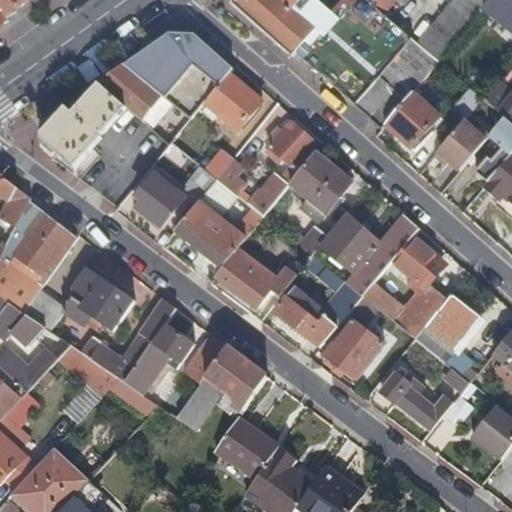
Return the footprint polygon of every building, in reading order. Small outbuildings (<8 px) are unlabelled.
[(0,0),(0,22),(7,17),(30,0),(0,0)] [(232,0),(233,3),(294,55),(297,52),(332,12),(317,0),(232,0)] [(297,52),(332,84),(389,18),(384,14),(366,0),(341,0),(332,12),(297,52)] [(317,0),(332,12),(341,0),(317,0)] [(366,0),(384,14),(396,0),(398,0),(403,5),(406,0),(366,0)] [(454,0),(419,44),(439,62),(479,12),(489,0),(454,0)] [(511,0),(489,0),(479,12),(511,37),(511,0)] [(332,84),(383,129),(386,125),(413,94),(440,62),(439,62),(419,44),(405,32),(389,18),(332,84)] [(194,34),(169,34),(145,51),(204,104),(205,103),(228,75),(233,70),(194,34)] [(171,103),(191,119),(204,104),(145,51),(125,65),(171,103)] [(150,128),(171,103),(125,65),(100,83),(126,106),(150,128)] [(261,103),(228,75),(205,103),(239,130),(261,103)] [(100,136),(126,106),(100,83),(66,108),(45,122),(41,125),(43,141),(74,168),(102,137),(100,136)] [(505,119),(511,124),(511,93),(500,83),(485,101),(505,119)] [(451,110),(465,122),(472,114),(484,100),(470,88),(451,110)] [(422,101),(413,94),(386,125),(416,152),(433,131),(430,129),(440,117),(422,101)] [(472,114),(494,132),(505,119),(485,101),(484,100),(472,114)] [(494,132),(490,137),(503,149),(492,162),(488,158),(475,172),(488,183),(511,155),(511,124),(505,119),(494,132)] [(259,190),(247,205),(252,209),(263,218),(290,185),(300,173),(296,169),(317,145),(291,122),(282,132),(271,145),(266,151),(271,155),(274,151),(293,166),(283,178),(279,174),(263,193),(259,190)] [(438,152),(460,171),(489,138),(482,132),(479,135),(465,122),(438,152)] [(271,145),(282,132),(278,128),(266,142),(271,145)] [(222,149),(204,170),(216,180),(233,159),(222,149)] [(353,184),(316,154),(300,173),(290,185),(308,199),(300,207),(316,220),(322,211),(327,215),(353,184)] [(503,199),(511,206),(511,155),(488,183),(482,189),(499,204),(503,199)] [(245,168),(233,159),(216,180),(238,197),(247,185),(238,177),(245,168)] [(192,177),(208,190),(216,180),(204,170),(200,166),(192,177)] [(134,210),(160,230),(185,198),(159,178),(155,175),(142,192),(146,195),(134,210)] [(0,216),(0,219),(15,227),(28,203),(30,199),(0,176),(0,200),(6,205),(0,216)] [(246,240),(234,230),(222,220),(239,198),(238,197),(216,180),(208,190),(175,231),(222,269),(238,249),(246,240)] [(0,246),(4,249),(15,227),(0,219),(0,216),(6,205),(0,200),(0,246)] [(76,239),(28,203),(15,227),(4,249),(1,256),(0,257),(0,296),(24,313),(40,291),(76,239)] [(234,230),(246,240),(263,218),(252,209),(234,230)] [(348,215),(321,246),(354,274),(345,283),(361,296),(412,238),(419,229),(404,216),(381,244),(348,215)] [(317,227),(300,247),(312,257),(313,255),(321,246),(328,237),(317,227)] [(436,259),(412,238),(361,296),(377,309),(414,339),(425,327),(447,301),(429,286),(442,270),(433,262),(436,259)] [(270,291),(279,298),(301,271),(287,260),(277,275),(272,271),(270,275),(238,249),(222,269),(216,276),(257,307),(270,291)] [(275,312),(320,348),(354,306),(361,296),(345,283),(313,255),(312,257),(306,265),(338,292),(322,310),(294,288),(275,312)] [(112,331),(133,302),(87,269),(73,289),(87,298),(80,308),(84,311),(81,315),(98,327),(101,323),(112,331)] [(66,309),(40,291),(24,313),(45,327),(51,331),(66,309)] [(455,350),(480,318),(481,317),(452,295),(447,301),(425,327),(455,350)] [(28,346),(45,327),(24,313),(0,296),(0,334),(5,340),(12,332),(28,346)] [(369,319),(377,309),(361,296),(354,306),(369,319)] [(88,343),(81,353),(119,379),(125,383),(165,325),(176,309),(163,299),(121,364),(98,347),(97,349),(88,343)] [(486,323),(480,318),(455,350),(458,353),(460,354),(486,323)] [(352,321),(325,357),(356,380),(383,345),(352,321)] [(193,345),(165,325),(125,383),(144,396),(164,367),(158,363),(165,353),(181,363),(193,345)] [(458,353),(455,350),(425,327),(414,339),(448,366),(458,353)] [(511,332),(492,356),(511,371),(511,332)] [(185,371),(202,383),(227,347),(211,335),(185,371)] [(57,360),(103,396),(112,386),(119,379),(81,353),(71,345),(58,359),(57,360)] [(223,398),(242,413),(267,377),(227,347),(202,383),(177,419),(195,431),(222,391),(226,393),(223,398)] [(0,358),(0,368),(27,393),(57,360),(58,359),(47,349),(29,368),(9,350),(0,358)] [(490,373),(483,367),(469,383),(477,389),(490,373)] [(381,392),(430,431),(442,416),(453,403),(444,395),(434,408),(408,387),(411,382),(404,377),(407,373),(400,368),(381,392)] [(449,380),(463,391),(469,383),(456,373),(452,377),(449,380)] [(112,386),(152,415),(160,407),(144,396),(125,383),(119,379),(112,386)] [(0,421),(5,416),(21,400),(0,380),(0,421)] [(79,425),(98,399),(81,387),(62,413),(79,425)] [(473,408),(458,397),(453,403),(442,416),(457,428),(473,408)] [(471,437),(500,461),(511,446),(511,417),(497,406),(471,437)] [(0,485),(6,479),(16,489),(38,466),(27,456),(20,450),(31,438),(5,416),(0,421),(0,485)] [(279,448),(238,419),(215,452),(255,481),(279,448)] [(119,475),(134,459),(122,448),(107,463),(119,475)] [(297,460),(279,448),(255,481),(246,494),(271,511),(294,511),(297,509),(314,484),(291,468),(297,460)] [(87,485),(51,451),(38,466),(16,489),(13,493),(33,511),(61,511),(75,497),(87,485)] [(363,497),(325,469),(314,484),(297,509),(301,511),(353,511),(357,507),(363,497)] [(90,511),(75,497),(61,511),(90,511)]
